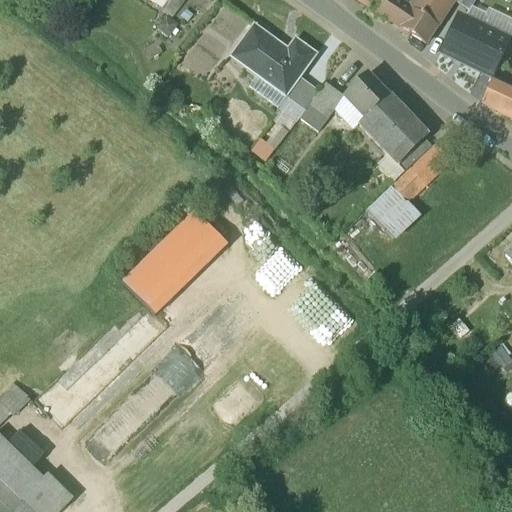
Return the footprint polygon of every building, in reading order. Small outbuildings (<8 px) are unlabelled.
[(168,0),(163,8),(162,10),(172,17),(183,0),(168,0)] [(354,0),(373,13),(380,0),(354,0)] [(388,0),(380,0),(373,13),(384,20),(395,4),(388,0)] [(418,0),(399,30),(424,47),(454,0),(418,0)] [(445,54),(493,77),(509,42),(461,20),(445,54)] [(286,54),(252,29),(229,60),(255,80),(258,76),(286,96),(287,97),(299,81),(296,79),(312,57),(294,43),(286,54)] [(341,100),(362,122),(364,124),(387,101),(365,77),(341,100)] [(318,95),(299,81),(287,97),(286,96),(283,100),(303,115),(308,108),(318,95)] [(511,95),(490,84),(481,104),(493,113),(511,121),(511,95)] [(318,95),(308,108),(326,121),(341,100),(324,87),(318,95)] [(387,101),(364,124),(362,122),(356,127),(395,167),(422,141),(424,139),(387,101)] [(422,141),(395,167),(403,175),(430,150),(422,141)] [(258,143),(252,152),(265,161),(271,153),(258,143)] [(434,148),(408,174),(422,188),(448,163),(434,148)] [(408,174),(366,213),(381,228),(422,188),(408,174)] [(153,319),(226,249),(194,217),(122,287),(153,319)] [(13,386),(0,398),(0,427),(26,399),(13,386)] [(43,484),(0,442),(0,481),(24,504),(43,484)] [(43,484),(24,504),(32,511),(61,511),(71,502),(49,480),(43,484)] [(24,504),(0,481),(0,511),(16,511),(24,504)]
